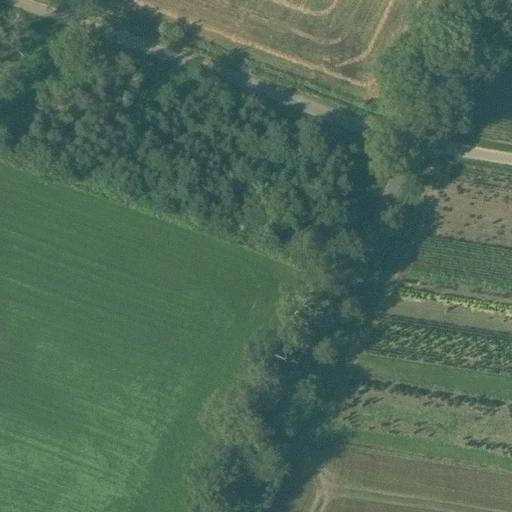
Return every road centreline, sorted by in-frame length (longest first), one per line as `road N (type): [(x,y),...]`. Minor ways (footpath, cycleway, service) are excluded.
road 1 (unclassified): [(227,511),(414,143)]
road 2 (unclassified): [(30,0),(414,143)]
road 3 (unclassified): [(414,143),(488,0)]
